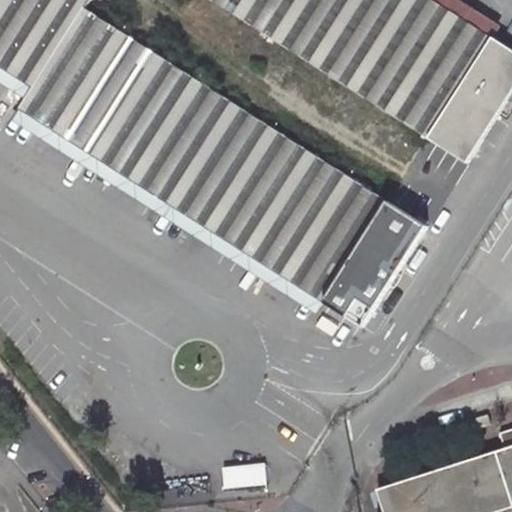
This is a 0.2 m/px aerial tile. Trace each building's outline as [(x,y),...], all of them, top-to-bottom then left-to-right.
[(0,0),(0,65),(36,88),(86,8),(91,0),(0,0)] [(211,0),(471,164),(511,98),(511,49),(433,0),(211,0)] [(366,327),(430,227),(429,227),(86,8),(36,88),(23,109),(366,327)] [(511,429),(498,434),(504,452),(379,492),(385,511),(501,511),(511,509),(511,429)] [(266,466),(224,470),(226,490),(268,486),(266,466)]
